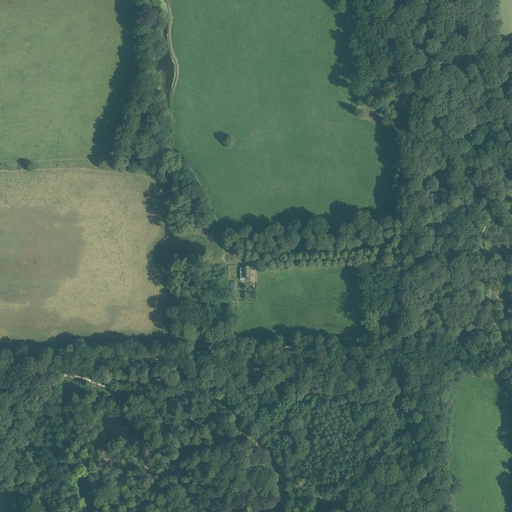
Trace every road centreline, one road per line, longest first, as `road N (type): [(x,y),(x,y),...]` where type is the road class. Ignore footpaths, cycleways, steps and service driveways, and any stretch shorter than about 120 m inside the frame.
road 1 (track): [(0,387),(55,377),(149,391),(246,369),(445,360)]
road 2 (track): [(454,0),(422,39),(412,91),(400,107),(406,227),(394,250),(234,255)]
road 3 (track): [(138,0),(140,66),(112,173)]
road 4 (track): [(275,511),(281,464),(220,374)]
